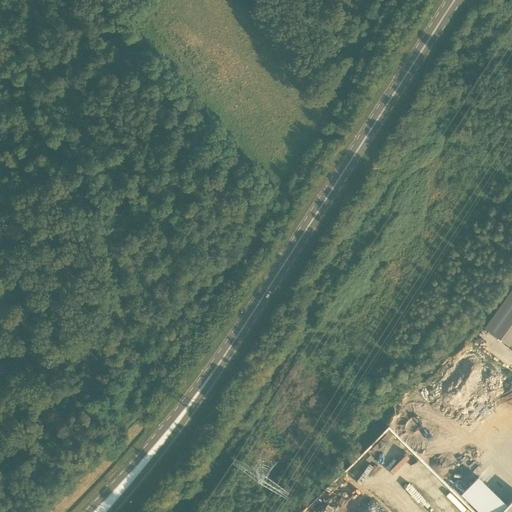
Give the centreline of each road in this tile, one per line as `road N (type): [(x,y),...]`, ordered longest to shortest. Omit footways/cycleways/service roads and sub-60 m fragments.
road 1 (primary): [(229,346),(452,0)]
road 2 (primary): [(229,346),(86,511)]
road 3 (primary): [(110,511),(229,346)]
